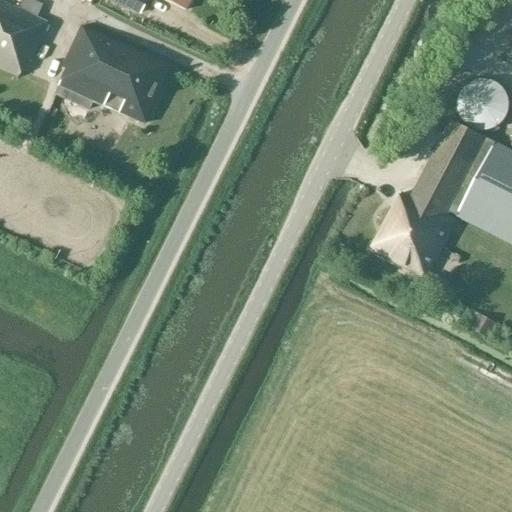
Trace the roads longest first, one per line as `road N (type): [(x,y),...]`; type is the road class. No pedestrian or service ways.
road 1 (tertiary): [(154,511),(408,0)]
road 2 (unclassified): [(41,511),(294,0)]
